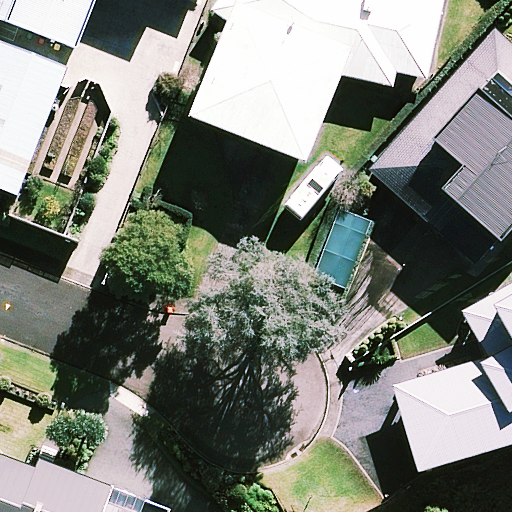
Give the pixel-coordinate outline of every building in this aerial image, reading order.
[(0,0),(0,24),(76,54),(97,0),(0,0)] [(429,85),(442,5),(416,0),(221,0),(212,19),(231,26),(190,127),(304,173),(340,84),(394,93),(396,82),(429,85)] [(511,51),(495,36),(369,176),(478,274),(511,236),(511,51)] [(66,74),(1,49),(0,52),(0,194),(17,201),(66,74)] [(511,276),(509,278),(511,283),(511,292),(462,320),(486,363),(388,388),(422,479),(511,454),(511,276)] [(24,472),(0,462),(0,511),(160,511),(28,462),(24,472)]
